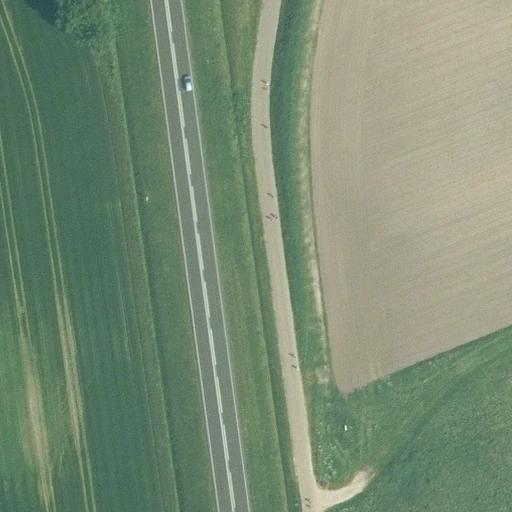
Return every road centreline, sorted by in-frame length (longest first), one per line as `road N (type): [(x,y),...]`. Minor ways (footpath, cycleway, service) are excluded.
road 1 (trunk): [(233,511),(165,0)]
road 2 (unclassified): [(309,511),(260,105),(272,0)]
